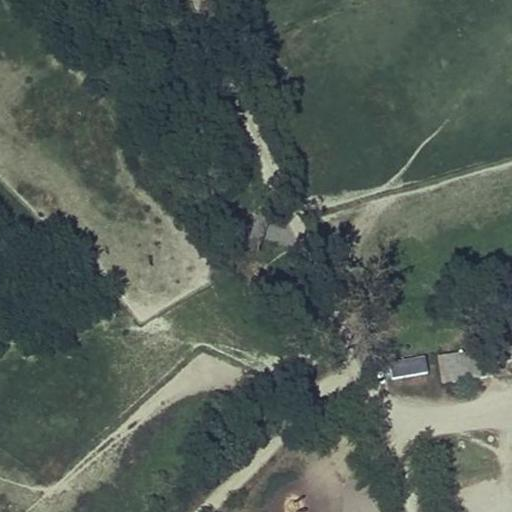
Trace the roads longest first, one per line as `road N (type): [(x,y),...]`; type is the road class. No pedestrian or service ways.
road 1 (track): [(188,0),(344,359),(421,511)]
road 2 (track): [(205,511),(344,359)]
